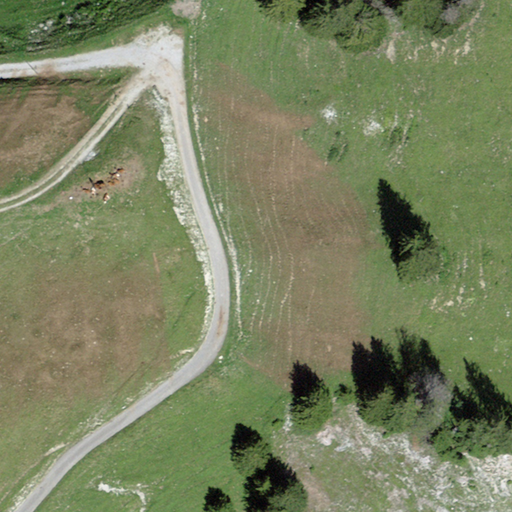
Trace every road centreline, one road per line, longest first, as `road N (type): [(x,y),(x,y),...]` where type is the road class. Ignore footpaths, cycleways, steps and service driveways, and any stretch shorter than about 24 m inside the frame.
road 1 (track): [(23,511),(84,447),(209,353),(224,286),(168,66),(125,56),(0,74)]
road 2 (track): [(0,211),(44,191),(76,164),(160,60)]
